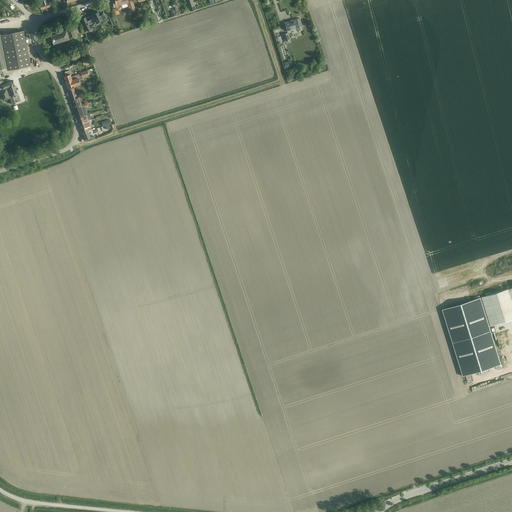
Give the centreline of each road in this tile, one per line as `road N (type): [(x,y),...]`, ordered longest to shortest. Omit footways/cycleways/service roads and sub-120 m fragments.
road 1 (residential): [(37,158),(65,149),(76,132),(34,20)]
road 2 (tertiary): [(379,511),(511,461)]
road 3 (unclassified): [(120,511),(0,491)]
